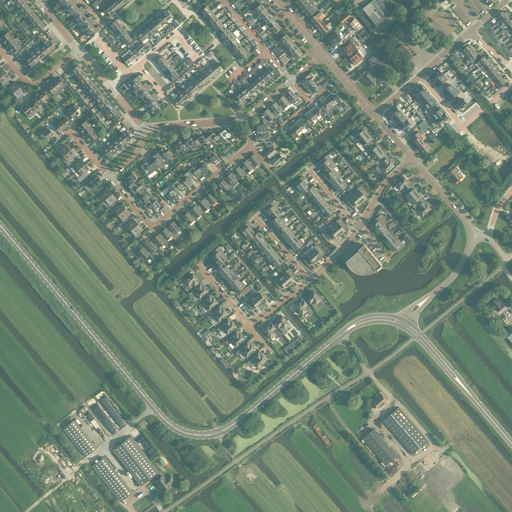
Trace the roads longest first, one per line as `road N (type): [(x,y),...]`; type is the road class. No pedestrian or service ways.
road 1 (secondary): [(339,335),(236,423),(190,434),(157,412),(0,225)]
road 2 (unclassified): [(165,511),(368,372)]
road 3 (residential): [(151,226),(250,145)]
